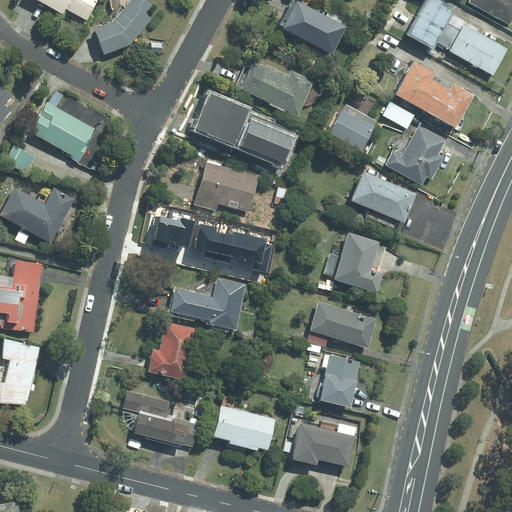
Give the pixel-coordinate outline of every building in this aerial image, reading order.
[(21,0),(55,18),(58,13),(80,25),(93,0),(21,0)] [(127,0),(107,26),(86,32),(90,46),(96,58),(124,48),(146,21),(140,16),(148,7),(139,0),(127,0)] [(502,50),(457,26),(454,30),(440,22),(447,9),(429,0),(416,0),(396,39),(423,53),(429,42),(444,50),(442,53),(487,77),(502,50)] [(511,0),(464,0),(462,4),(505,27),(511,12),(511,0)] [(324,59),(338,31),(288,5),(274,33),(324,59)] [(425,76),(403,64),(385,97),(447,131),(465,97),(434,81),(431,87),(422,82),(425,76)] [(291,119),(308,83),(287,73),(283,81),(250,66),(247,73),(243,71),(234,92),(291,119)] [(0,122),(12,109),(5,103),(13,94),(0,82),(0,122)] [(336,110),(323,135),(356,153),(375,118),(368,114),(375,101),(358,92),(351,105),(343,101),(337,111),(336,110)] [(48,102),(32,131),(65,149),(63,153),(79,162),(86,149),(83,148),(88,139),(89,140),(96,128),(48,102)] [(402,130),(409,117),(384,103),(377,117),(402,130)] [(213,134),(206,149),(229,161),(231,156),(262,168),(271,148),(255,142),(265,120),(252,115),(254,112),(241,106),(240,110),(231,106),(218,136),(213,134)] [(375,156),(371,164),(416,187),(420,179),(426,182),(438,159),(433,156),(441,142),(413,127),(396,158),(386,153),(382,160),(375,156)] [(36,155),(14,145),(5,163),(27,173),(36,155)] [(280,168),(269,163),(264,174),(275,179),(280,168)] [(200,164),(189,206),(211,212),(213,205),(244,213),(254,178),(200,164)] [(354,173),(341,203),(361,212),(358,220),(386,231),(390,223),(394,225),(399,214),(398,213),(399,208),(402,209),(407,196),(354,173)] [(46,203),(16,186),(0,214),(51,242),(67,214),(76,198),(55,186),(46,203)] [(283,190),(274,188),(270,204),(275,205),(277,199),(280,200),(283,190)] [(189,248),(196,221),(181,218),(181,221),(161,216),(155,239),(189,248)] [(217,261),(223,234),(216,232),(217,227),(200,223),(195,248),(205,250),(203,258),(217,261)] [(30,235),(16,228),(11,238),(25,245),(30,235)] [(243,259),(249,234),(233,231),(232,236),(223,234),(217,261),(230,264),(231,256),(243,259)] [(267,238),(249,234),(243,259),(255,261),(254,269),(267,272),(272,245),(266,243),(267,238)] [(325,277),(324,282),(368,295),(374,275),(363,271),(364,266),(376,269),(382,248),(370,245),(371,243),(340,234),(333,256),(326,254),(319,275),(325,277)] [(14,278),(0,276),(0,327),(36,332),(45,261),(16,258),(14,278)] [(206,299),(167,290),(162,314),(201,323),(201,326),(228,333),(239,286),(211,279),(206,299)] [(361,351),(371,321),(312,303),(302,333),(304,334),(301,343),(320,348),(322,340),(309,336),(309,335),(361,351)] [(190,330),(159,323),(153,352),(145,351),(140,374),(178,383),(190,330)] [(0,401),(28,404),(41,346),(5,338),(3,357),(11,359),(6,381),(2,381),(3,372),(0,371),(0,401)] [(355,363),(319,355),(316,369),(320,369),(319,376),(317,376),(311,403),(342,410),(348,384),(350,384),(355,363)] [(164,402),(122,392),(117,409),(134,414),(133,416),(130,415),(125,435),(174,448),(181,423),(179,423),(182,412),(169,408),(165,424),(159,422),(164,402)] [(266,421),(212,408),(204,439),(220,443),(219,446),(248,453),(248,450),(258,453),(266,421)] [(327,434),(291,426),(282,462),(307,468),(309,462),(338,469),(346,438),(345,438),(347,429),(329,425),(327,434)] [(0,511),(20,511),(18,497),(0,500),(0,511)]
